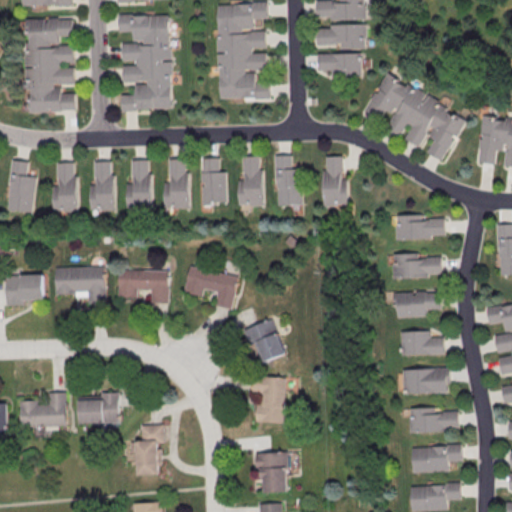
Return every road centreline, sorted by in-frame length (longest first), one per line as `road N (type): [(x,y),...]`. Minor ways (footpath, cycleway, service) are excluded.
road 1 (residential): [(0,131),(41,139),(347,133),(446,188),(511,199)]
road 2 (residential): [(0,348),(129,347),(174,370),(200,399),(207,422),(214,511)]
road 3 (residential): [(479,198),(463,304),(482,430),(481,511)]
road 4 (residential): [(97,0),(102,139)]
road 5 (residential): [(300,134),(295,0)]
